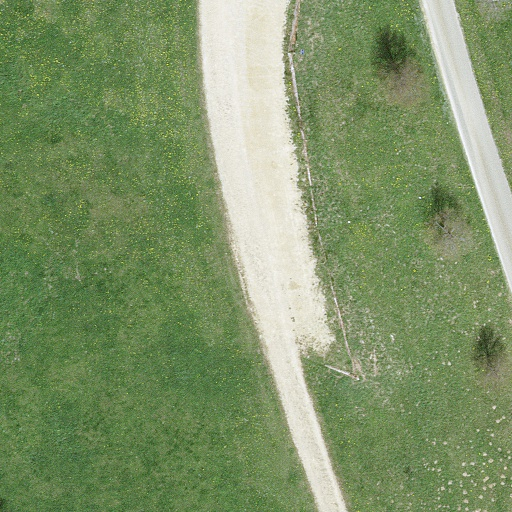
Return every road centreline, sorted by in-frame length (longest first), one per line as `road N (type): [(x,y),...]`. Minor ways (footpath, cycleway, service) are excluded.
road 1 (track): [(216,0),(222,138),(324,511)]
road 2 (unclassified): [(511,239),(435,0)]
